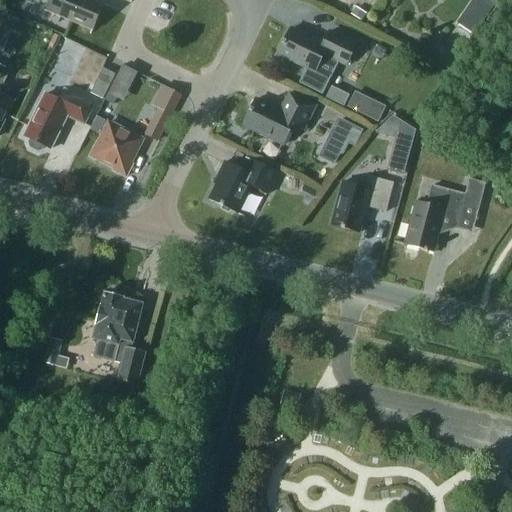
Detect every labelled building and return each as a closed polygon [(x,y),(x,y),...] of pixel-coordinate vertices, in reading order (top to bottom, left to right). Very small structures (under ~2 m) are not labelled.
[(90,0),(50,0),(46,10),(60,16),(93,30),(103,5),(90,0)] [(367,14),(356,7),(350,15),(361,22),(367,14)] [(0,25),(0,65),(6,68),(26,25),(5,15),(0,25)] [(324,44),(291,28),(278,55),(306,69),(299,83),(323,95),(339,62),(346,66),(357,45),(330,31),(324,44)] [(437,42),(422,34),(414,50),(429,58),(437,42)] [(66,59),(73,46),(62,41),(56,54),(66,59)] [(91,91),(104,97),(115,74),(103,68),(91,91)] [(0,129),(14,101),(0,94),(0,92),(8,77),(0,72),(0,129)] [(343,106),(349,95),(331,86),(325,98),(343,106)] [(44,94),(24,136),(31,139),(29,143),(31,147),(38,151),(42,149),(44,146),(51,149),(67,116),(84,125),(94,104),(65,90),(59,102),(44,94)] [(304,129),(316,106),(289,93),(280,111),(256,99),(243,126),(282,145),(293,124),(304,129)] [(378,123),(385,109),(354,94),(347,107),(378,123)] [(162,100),(144,135),(157,142),(175,107),(162,100)] [(98,134),(105,121),(96,117),(90,129),(98,134)] [(346,142),(353,128),(339,121),(331,135),(346,142)] [(130,164),(143,140),(108,123),(91,157),(115,169),(114,171),(126,177),(132,165),(130,164)] [(209,199),(238,214),(251,187),(267,195),(278,173),(251,160),(245,172),(225,162),(218,176),(220,177),(209,199)] [(331,225),(360,233),(366,207),(386,212),(394,183),(368,176),(365,189),(342,182),(331,225)] [(465,194),(432,186),(427,205),(415,202),(404,245),(434,253),(443,218),(458,222),(462,207),(478,211),(485,184),(469,179),(465,194)] [(306,184),(300,195),(313,203),(319,191),(306,184)] [(105,293),(101,310),(99,310),(96,322),(98,322),(94,339),(99,340),(95,356),(122,363),(119,374),(117,382),(137,387),(145,353),(131,350),(143,305),(123,300),(124,297),(122,297),(119,292),(111,290),(106,293),(105,293)] [(55,366),(62,341),(50,338),(44,363),(55,366)] [(285,392),(282,404),(297,407),(300,396),(285,392)]
